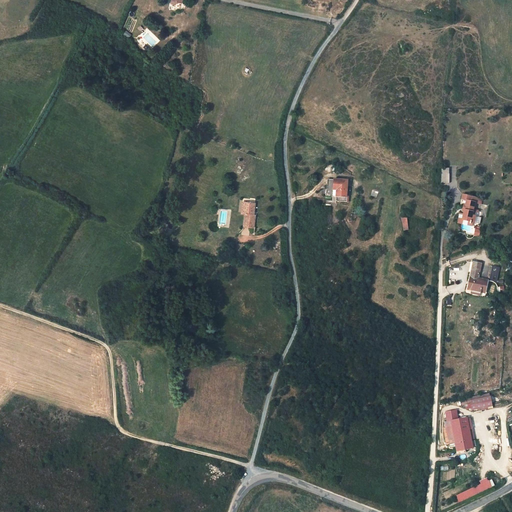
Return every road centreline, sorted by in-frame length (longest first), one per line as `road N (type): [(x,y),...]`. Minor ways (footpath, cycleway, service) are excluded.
road 1 (unclassified): [(255,476),(250,465),(298,317),(288,122),(314,59),(341,21)]
road 2 (track): [(250,465),(122,432),(113,419),(104,342),(0,306)]
road 3 (tertiary): [(255,476),(282,476),(372,511)]
